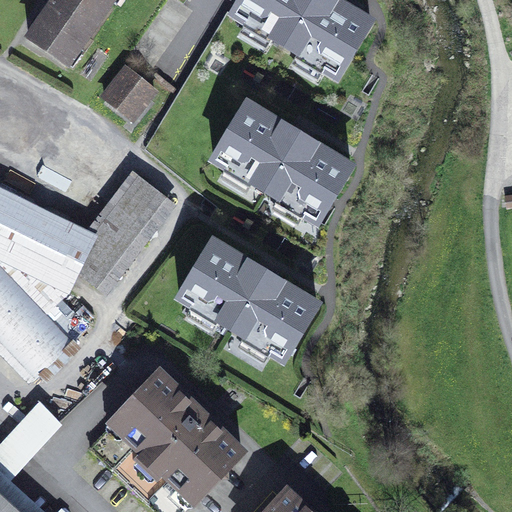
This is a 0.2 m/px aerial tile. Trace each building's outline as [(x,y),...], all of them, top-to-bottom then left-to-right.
[(114,0),(57,0),(30,40),(68,67),(114,0)] [(244,0),(234,18),(337,80),(371,25),(330,0),(244,0)] [(128,71),(105,99),(132,121),(155,93),(128,71)] [(292,133),(247,106),(213,162),(318,225),(352,169),(307,143),(308,141),(293,131),(292,133)] [(98,288),(165,202),(138,181),(72,267),(98,288)] [(258,271),(214,244),(180,300),(284,363),(318,307),(276,281),(277,279),(259,268),(258,271)] [(0,341),(36,380),(88,328),(56,293),(50,294),(1,254),(0,255),(0,341)] [(161,376),(90,450),(114,473),(133,453),(167,484),(147,505),(154,511),(185,511),(241,453),(161,376)] [(28,460),(60,423),(38,404),(6,441),(28,460)] [(309,511),(288,493),(271,511),(309,511)] [(13,511),(0,499),(0,511),(13,511)]
